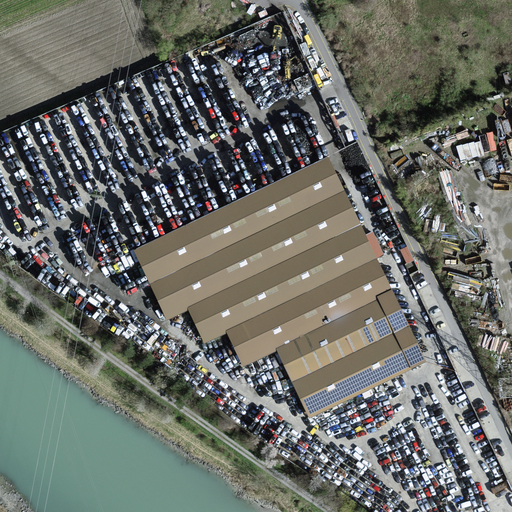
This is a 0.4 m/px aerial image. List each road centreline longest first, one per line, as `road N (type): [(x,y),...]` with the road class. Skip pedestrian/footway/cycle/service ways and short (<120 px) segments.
road 1 (residential): [(511,441),(300,0)]
road 2 (track): [(331,511),(0,274)]
road 3 (unknown): [(511,186),(483,208),(482,218),(511,341)]
